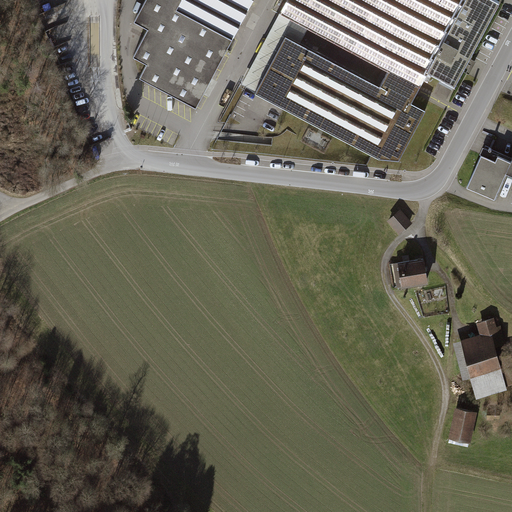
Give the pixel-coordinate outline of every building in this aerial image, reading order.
[(194,108),(251,0),(144,0),(133,22),(147,30),(131,58),(146,65),(138,79),(194,108)] [(285,0),(279,13),(386,70),(378,85),(284,35),(253,92),(380,160),(397,160),(423,112),(407,103),(425,70),(453,85),(495,5),(485,0),(285,0)] [(511,160),(511,164),(485,152),(469,188),(497,199),(506,177),(511,179),(511,160)] [(400,210),(386,221),(399,235),(412,224),(400,210)] [(423,259),(393,264),(397,288),(427,283),(423,259)] [(480,335),(453,342),(463,380),(470,378),(476,399),(507,390),(496,348),(506,345),(501,326),(497,327),(494,318),(477,323),(480,335)] [(501,357),(509,384),(511,382),(511,355),(511,354),(501,357)] [(477,411),(455,407),(449,437),(471,442),(477,411)]
